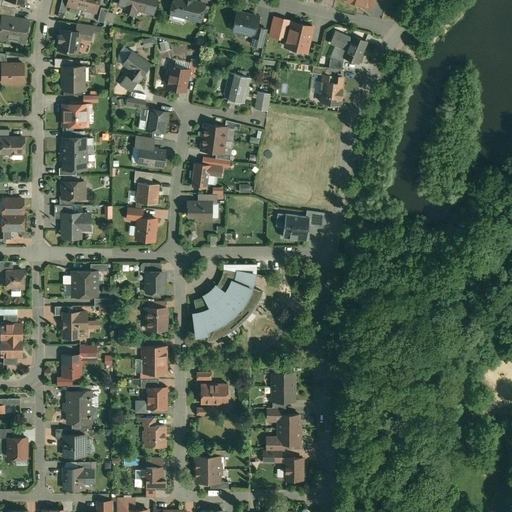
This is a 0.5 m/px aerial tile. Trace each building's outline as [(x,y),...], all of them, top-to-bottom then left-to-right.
[(67,0),(61,0),(59,11),(65,13),(67,5),(67,0)] [(83,0),(67,0),(67,5),(81,8),(83,0)] [(98,0),(83,0),(81,8),(96,12),(98,0)] [(119,0),(119,4),(125,6),(124,11),(135,13),(136,9),(152,13),(153,9),(154,8),(156,2),(155,1),(155,0),(119,0)] [(194,1),(189,0),(173,0),(170,13),(190,18),(194,1)] [(204,4),(194,1),(190,18),(200,20),(204,4)] [(0,5),(0,16),(2,16),(14,18),(16,7),(0,5)] [(108,9),(101,7),(97,21),(104,22),(108,9)] [(258,17),(237,11),(233,29),(236,30),(237,32),(244,34),(246,32),(253,34),(254,34),(256,26),(258,17)] [(14,18),(2,16),(0,29),(0,38),(25,42),(28,20),(14,18)] [(291,21),(274,17),(269,35),(279,37),(279,35),(287,37),(291,21)] [(312,26),(291,21),(287,37),(285,46),(306,51),(312,26)] [(93,25),(77,23),(75,31),(80,32),(80,38),(91,40),(93,25)] [(266,29),(256,26),(254,34),(253,34),(251,44),(262,46),(266,29)] [(75,31),(60,29),(59,34),(57,36),(57,39),(58,41),(57,49),(77,52),(80,38),(80,32),(75,31)] [(359,38),(352,35),(351,38),(335,31),(330,42),(346,49),(343,57),(358,63),(367,41),(360,38),(361,37),(359,36),(359,38)] [(149,64),(130,50),(126,57),(127,58),(123,64),(130,69),(127,74),(138,82),(142,76),(141,75),(149,64)] [(72,59),(54,58),(54,67),(62,67),(63,66),(72,66),(72,59)] [(199,60),(190,58),(189,66),(198,68),(199,60)] [(343,60),(329,58),(328,67),(342,69),(343,60)] [(6,63),(1,63),(1,64),(1,82),(24,82),(24,63),(6,63)] [(72,66),(63,66),(62,67),(62,89),(83,89),(84,66),(72,66)] [(188,69),(171,66),(169,75),(167,77),(167,80),(168,82),(167,88),(184,91),(187,76),(188,69)] [(198,68),(189,66),(188,69),(187,76),(196,78),(198,68)] [(251,77),(230,72),(230,73),(229,76),(227,76),(223,93),(225,94),(224,97),(224,98),(228,99),(227,103),(239,106),(240,102),(244,103),(244,102),(246,94),(248,94),(250,87),(248,86),(250,78),(251,77)] [(138,82),(127,74),(125,77),(128,80),(124,86),(131,91),(138,82)] [(342,76),(322,74),(321,82),(323,82),(322,90),(320,92),(319,97),(321,100),(321,102),(329,103),(330,105),(335,105),(337,104),(339,104),(339,98),(341,98),(342,90),(340,89),(342,76)] [(128,80),(125,77),(120,84),(124,86),(128,80)] [(271,93),(257,91),(254,108),(268,111),(271,93)] [(145,101),(127,98),(126,105),(144,108),(145,101)] [(81,101),(70,101),(70,104),(62,104),(62,125),(88,125),(88,120),(86,120),(86,112),(91,112),(91,104),(81,104),(81,101)] [(167,112),(150,109),(148,116),(146,118),(146,121),(148,124),(150,124),(149,130),(164,132),(167,112)] [(240,123),(226,120),(225,126),(226,126),(226,128),(239,130),(240,123)] [(225,126),(204,123),(200,150),(216,152),(223,153),(226,128),(226,126),(225,126)] [(8,130),(0,129),(0,137),(8,137),(8,130)] [(154,138),(136,135),(135,147),(140,148),(141,146),(153,147),(154,138)] [(8,137),(0,137),(0,153),(24,153),(24,137),(8,137)] [(76,137),(62,137),(62,153),(85,153),(86,137),(76,137)] [(153,147),(141,146),(140,148),(138,163),(147,164),(146,166),(155,167),(155,165),(163,166),(165,151),(157,150),(158,148),(153,147)] [(85,153),(62,153),(62,168),(62,169),(76,169),(85,169),(85,153)] [(215,158),(203,156),(202,164),(222,166),(229,167),(230,160),(215,158)] [(202,164),(194,163),(191,186),(207,188),(208,175),(221,176),(222,166),(202,164)] [(152,173),(135,170),(134,182),(138,182),(151,183),(152,173)] [(84,181),(62,181),(62,196),(62,198),(72,198),(84,198),(84,181)] [(151,183),(138,182),(136,202),(157,204),(159,184),(151,183)] [(250,185),(239,185),(239,193),(249,193),(250,185)] [(72,198),(62,198),(62,196),(59,196),(59,205),(72,205),(72,198)] [(23,199),(3,199),(3,214),(23,214),(23,199)] [(198,201),(188,201),(187,210),(188,210),(188,216),(201,216),(201,220),(211,220),(211,202),(209,202),(198,201)] [(59,205),(54,205),(54,218),(62,218),(62,213),(72,213),(72,205),(59,205)] [(143,208),(127,207),(126,219),(138,220),(138,217),(142,217),(143,208)] [(324,213),(306,210),(306,216),(309,217),(308,226),(322,228),(324,213)] [(72,213),(62,213),(62,218),(62,237),(80,237),(80,225),(90,225),(90,213),(72,213)] [(278,213),(276,225),(284,226),(285,214),(278,213)] [(23,214),(3,214),(3,230),(11,230),(23,230),(23,214)] [(306,216),(285,214),(284,226),(282,237),(306,240),(308,226),(309,217),(306,216)] [(142,217),(138,217),(138,220),(136,239),(154,241),(156,219),(142,217)] [(3,239),(0,238),(0,245),(6,246),(6,239),(11,239),(11,230),(3,230),(3,239)] [(13,261),(0,260),(0,271),(6,271),(13,271),(13,261)] [(150,263),(143,263),(140,265),(140,269),(142,272),(146,272),(146,271),(150,271),(150,263)] [(213,292),(207,296),(201,299),(194,301),(197,313),(193,314),(195,335),(206,333),(208,342),(209,341),(209,339),(216,337),(223,334),(224,335),(225,335),(224,333),(231,329),(237,325),(238,326),(239,325),(235,321),(240,317),(244,321),(245,320),(243,319),(249,313),(253,307),(255,308),(255,307),(254,306),(258,299),(261,292),(262,293),(263,291),(251,287),(253,280),(254,273),(225,269),(224,275),(221,282),(217,287),(213,292)] [(13,271),(6,271),(6,284),(11,284),(11,288),(11,295),(20,295),(20,288),(24,288),(24,280),(22,279),(22,276),(23,275),(23,270),(13,271)] [(90,271),(72,271),(72,284),(97,284),(97,271),(90,271)] [(150,271),(146,271),(146,272),(146,293),(151,293),(153,295),(158,295),(160,293),(165,293),(165,271),(160,271),(150,271)] [(97,284),(72,284),(72,297),(97,297),(97,284)] [(121,290),(119,289),(114,291),(117,297),(123,295),(121,290)] [(69,306),(55,307),(55,316),(63,315),(63,312),(69,312),(69,306)] [(148,308),(147,308),(147,322),(150,322),(150,330),(166,330),(166,308),(165,308),(155,308),(148,308)] [(69,312),(63,312),(63,315),(63,337),(79,337),(79,329),(87,329),(86,312),(69,312)] [(17,315),(3,315),(3,324),(17,324),(17,315)] [(3,324),(1,324),(1,340),(22,340),(22,324),(17,324),(3,324)] [(22,340),(1,340),(1,356),(17,356),(22,356),(22,340)] [(93,345),(80,345),(80,353),(84,353),(84,358),(93,358),(93,345)] [(148,346),(143,346),(143,347),(143,359),(166,359),(166,346),(148,346)] [(80,355),(63,355),(63,376),(72,376),(80,376),(80,355)] [(17,356),(3,356),(3,365),(17,365),(17,356)] [(166,359),(143,359),(143,373),(166,373),(166,359)] [(285,372),(272,372),(272,401),(285,401),(294,401),(294,372),(285,372)] [(57,376),(57,385),(72,385),(72,376),(63,376),(57,376)] [(159,379),(141,379),(141,388),(148,388),(148,387),(158,387),(159,379)] [(227,383),(201,383),(201,403),(227,403),(227,383)] [(158,387),(148,387),(148,388),(148,401),(148,408),(166,408),(166,387),(158,387)] [(91,391),(67,391),(68,407),(91,407),(98,407),(98,396),(91,396),(91,391)] [(0,413),(4,413),(4,404),(8,404),(8,399),(0,398),(0,413)] [(136,401),(136,412),(148,412),(148,408),(148,401),(136,401)] [(91,407),(68,407),(68,422),(91,422),(91,407)] [(272,408),(267,408),(267,418),(278,417),(278,413),(283,414),(283,408),(272,408)] [(283,414),(278,413),(278,417),(278,429),(299,429),(299,414),(283,414)] [(154,418),(143,418),(143,426),(146,426),(146,425),(154,425),(154,418)] [(154,425),(146,425),(146,426),(146,446),(165,446),(165,425),(154,425)] [(12,429),(0,428),(0,438),(8,438),(12,437),(12,429)] [(68,429),(55,429),(55,439),(63,439),(63,435),(68,435),(68,429)] [(299,429),(278,429),(278,440),(278,443),(284,443),(299,443),(299,429)] [(68,435),(63,435),(63,439),(63,455),(85,455),(85,434),(68,435)] [(12,437),(8,438),(8,458),(26,458),(26,437),(12,437)] [(278,440),(266,440),(266,450),(281,450),(284,450),(284,443),(278,443),(278,440)] [(266,450),(263,450),(263,461),(281,461),(281,450),(266,450)] [(210,456),(195,456),(195,469),(220,469),(220,456),(210,456)] [(162,457),(152,457),(152,466),(162,466),(162,457)] [(302,458),(285,458),(285,479),(302,479),(302,458)] [(91,461),(78,461),(78,467),(78,470),(91,470),(91,461)] [(152,466),(146,466),(146,469),(141,469),(135,470),(135,479),(141,479),(146,479),(146,490),(155,490),(155,487),(166,487),(166,479),(162,479),(162,466),(152,466)] [(78,467),(63,467),(64,489),(82,489),(82,480),(92,480),(92,470),(91,470),(78,470),(78,467)] [(220,469),(195,469),(195,482),(210,482),(220,482),(220,481),(220,469)] [(111,511),(112,501),(97,501),(96,511),(111,511)]
